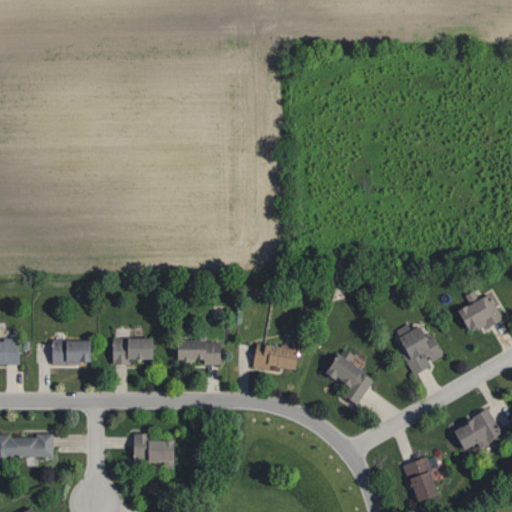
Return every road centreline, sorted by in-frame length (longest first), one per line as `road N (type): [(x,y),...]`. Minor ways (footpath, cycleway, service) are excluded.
road 1 (residential): [(376,511),(340,443),(274,404),(0,400)]
road 2 (residential): [(511,355),(348,452)]
